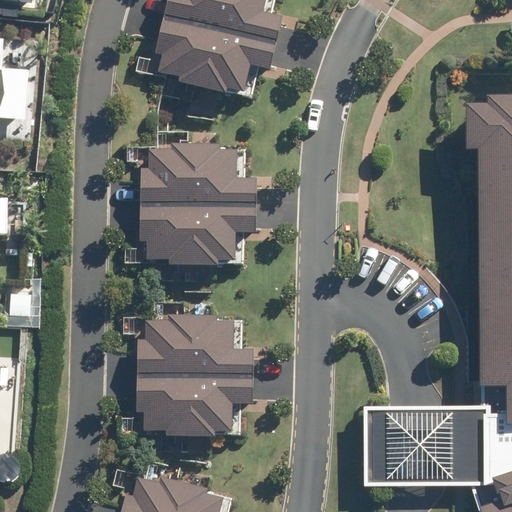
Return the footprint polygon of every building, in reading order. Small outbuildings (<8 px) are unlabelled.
[(162,0),(157,21),(267,49),(274,22),(268,21),(272,0),(162,0)] [(23,20),(24,6),(8,4),(6,18),(23,20)] [(148,56),(157,57),(153,74),(190,84),(189,87),(248,102),(254,74),(260,76),(267,49),(157,21),(148,56)] [(0,143),(2,143),(4,119),(33,121),(37,74),(7,72),(10,42),(0,41),(0,143)] [(473,492),(465,492),(471,511),(511,511),(511,104),(474,105),(474,113),(452,113),(452,159),(464,159),(466,396),(472,396),(473,492)] [(143,155),(143,175),(133,174),(133,210),(248,211),(248,185),(243,184),(243,153),(184,152),(184,156),(143,155)] [(0,231),(8,231),(8,191),(0,190),(0,231)] [(238,268),(240,239),(247,239),(248,211),(133,210),(132,243),(140,243),(140,263),(180,263),(180,267),(238,268)] [(14,294),(14,314),(35,315),(36,294),(14,294)] [(131,379),(242,381),(243,356),(225,356),(225,328),(209,327),(209,323),(161,321),(160,326),(139,326),(139,345),(131,345),(131,379)] [(242,381),(131,379),(130,416),(136,416),(135,436),(159,437),(158,441),(206,442),(206,438),(222,439),(223,410),(241,411),(242,381)] [(152,485),(152,488),(130,483),(125,501),(119,500),(116,511),(211,511),(213,505),(197,500),(198,496),(152,485)]
